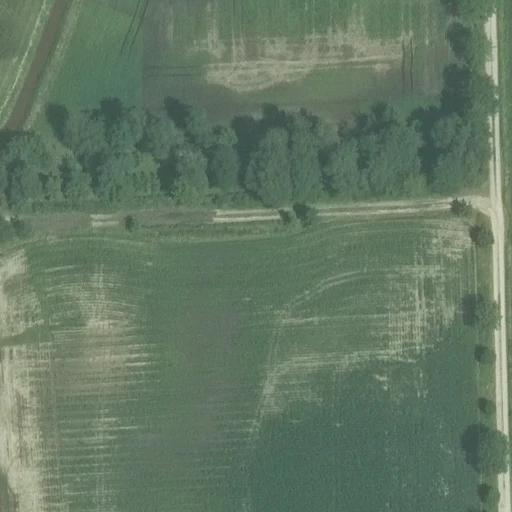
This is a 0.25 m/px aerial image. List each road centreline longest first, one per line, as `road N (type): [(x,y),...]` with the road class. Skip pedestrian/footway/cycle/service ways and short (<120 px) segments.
road 1 (track): [(505,511),(491,0)]
road 2 (track): [(497,204),(0,221)]
